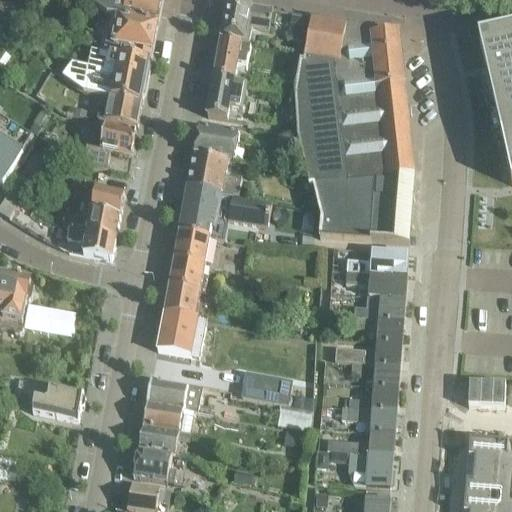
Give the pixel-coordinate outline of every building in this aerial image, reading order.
[(107,17),(110,18),(157,27),(162,0),(96,0),(94,9),(107,17)] [(227,4),(220,42),(248,47),(250,31),(268,34),(268,30),(272,31),(275,17),(271,16),(272,12),(227,4)] [(300,46),(305,19),(291,16),(286,43),(300,46)] [(157,27),(110,18),(104,53),(150,62),(152,54),(157,27)] [(337,94),(405,87),(399,34),(371,38),(370,29),(344,25),(343,26),(311,21),(303,62),(299,62),(294,94),(296,127),(341,123),(337,94)] [(511,34),(479,42),(485,68),(486,72),(511,189),(511,188),(511,34)] [(250,47),(220,42),(213,81),(234,84),(237,68),(246,70),(250,47)] [(76,60),(63,80),(83,93),(94,95),(142,105),(150,62),(104,53),(104,54),(91,52),(90,54),(81,53),(76,60)] [(26,78),(22,84),(33,91),(46,73),(32,64),(24,76),(26,78)] [(213,81),(206,119),(226,123),(234,124),(235,121),(239,122),(241,113),(246,86),(234,84),(213,81)] [(341,123),(296,127),(296,140),(297,141),(308,189),(312,189),(312,188),(414,177),(414,178),(415,178),(405,87),(337,94),(341,123)] [(94,95),(90,117),(99,118),(98,122),(137,129),(142,105),(94,95)] [(70,110),(67,118),(86,124),(88,116),(70,110)] [(41,114),(33,127),(39,131),(48,118),(41,114)] [(0,119),(0,187),(3,189),(34,142),(0,119)] [(97,127),(94,146),(93,150),(87,149),(83,167),(106,172),(110,154),(131,158),(136,135),(97,127)] [(34,129),(29,137),(36,141),(42,134),(34,129)] [(194,158),(227,165),(254,170),(255,160),(236,156),(239,140),(198,133),(194,158)] [(294,153),(296,141),(273,137),(270,149),(294,153)] [(187,192),(220,198),(232,200),(238,201),(241,183),(225,180),(227,165),(194,158),(187,192)] [(409,247),(414,178),(414,177),(312,188),(312,189),(320,220),(318,241),(409,247)] [(92,214),(120,220),(124,198),(96,192),(92,214)] [(187,192),(179,236),(210,243),(210,242),(209,242),(211,233),(214,233),(220,198),(187,192)] [(0,217),(9,223),(19,207),(7,199),(0,210),(0,217)] [(238,201),(232,200),(227,223),(267,230),(271,207),(238,201)] [(116,242),(120,220),(92,214),(88,232),(75,230),(75,234),(87,237),(116,242)] [(59,231),(57,241),(66,243),(68,233),(59,231)] [(87,237),(75,234),(68,233),(66,243),(85,247),(83,258),(112,264),(116,242),(87,237)] [(179,236),(175,263),(205,269),(210,243),(179,236)] [(406,281),(408,257),(372,254),(371,266),(346,264),(345,276),(346,276),(406,281)] [(205,269),(175,263),(170,290),(200,296),(205,269)] [(406,281),(346,276),(345,290),(368,291),(367,300),(404,303),(406,281)] [(32,304),(34,290),(31,285),(0,279),(0,331),(12,334),(15,338),(20,339),(24,336),(24,332),(22,328),(26,305),(29,305),(32,304)] [(200,296),(170,290),(165,317),(195,323),(200,296)] [(404,303),(367,300),(366,313),(367,313),(366,323),(378,323),(402,326),(404,303)] [(355,312),(354,322),(366,323),(367,313),(355,312)] [(206,325),(195,323),(165,317),(158,355),(199,363),(206,325)] [(309,319),(307,328),(317,330),(319,321),(309,319)] [(354,322),(354,331),(365,332),(366,323),(354,322)] [(402,326),(378,323),(376,346),(401,348),(402,326)] [(401,348),(376,346),(375,357),(335,353),(334,366),(351,367),(363,368),(374,369),(399,371),(401,348)] [(363,368),(351,367),(350,378),(362,378),(363,368)] [(374,369),(372,390),(397,392),(399,371),(374,369)] [(151,384),(147,409),(183,415),(194,417),(197,417),(201,394),(151,384)] [(84,411),(85,403),(82,399),(83,397),(51,390),(48,405),(35,402),(33,415),(78,424),(80,413),(84,411)] [(372,390),(370,413),(395,415),(397,392),(372,390)] [(286,410),(289,395),(271,392),(269,407),(286,410)] [(348,403),(347,411),(359,412),(360,404),(348,403)] [(183,415),(147,409),(143,431),(189,440),(194,417),(183,415)] [(359,412),(347,411),(342,411),(341,424),(369,426),(369,436),(394,438),(395,415),(370,413),(359,412)] [(308,436),(310,424),(279,418),(276,430),(308,436)] [(138,455),(172,461),(174,462),(178,443),(188,445),(189,440),(143,431),(138,455)] [(305,452),(307,441),(286,436),(284,448),(305,452)] [(368,449),(344,447),(327,446),(326,455),(350,457),(392,461),(394,438),(369,436),(368,449)] [(511,511),(511,450),(511,449),(470,446),(469,462),(475,462),(472,488),(466,487),(466,490),(464,511),(511,511)] [(172,461),(138,455),(133,482),(173,489),(175,477),(169,476),(172,461)] [(317,462),(316,472),(328,473),(329,457),(318,456),(317,462)] [(390,483),(392,461),(350,457),(348,478),(352,489),(389,492),(389,483),(390,483)] [(236,472),(233,484),(250,488),(253,476),(236,472)] [(132,489),(127,511),(156,511),(158,506),(163,507),(169,508),(171,496),(132,489)] [(360,511),(361,495),(335,494),(334,511),(360,511)] [(364,495),(362,511),(387,511),(388,497),(364,495)] [(324,508),(325,496),(316,496),(316,508),(324,508)]
